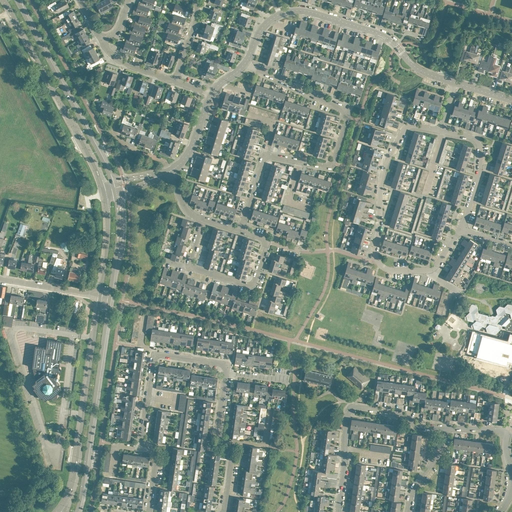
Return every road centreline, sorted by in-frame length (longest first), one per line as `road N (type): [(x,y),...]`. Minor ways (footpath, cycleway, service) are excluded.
road 1 (residential): [(459,230),(432,269),(385,268),(374,252),(384,164),(404,129),(439,130)]
road 2 (residential): [(264,155),(327,166),(346,116),(244,63)]
road 3 (tertiary): [(97,297),(74,477),(58,511)]
road 4 (tertiary): [(76,511),(110,298)]
road 5 (tertiary): [(5,0),(104,191)]
road 6 (tertiary): [(112,184),(16,0)]
road 7 (residential): [(341,511),(352,407),(442,429)]
road 8 (residential): [(455,82),(424,72),(378,33),(311,12),(279,14)]
road 9 (residential): [(203,219),(188,267),(254,283),(267,239),(240,231)]
road 10 (residential): [(148,511),(155,456),(142,435),(153,353)]
road 11 (residential): [(225,373),(218,428),(230,455),(222,511)]
road 12 (residential): [(439,130),(478,143),(479,169),(459,230)]
